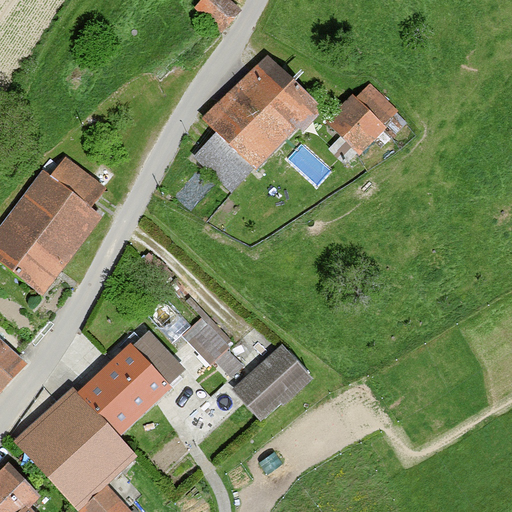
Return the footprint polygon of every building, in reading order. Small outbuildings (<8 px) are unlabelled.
[(224,0),(208,0),(198,11),(220,33),(239,14),(224,0)] [(268,60),(206,121),(221,136),(196,161),(230,195),(251,174),(255,178),(320,114),(268,60)] [(369,85),(325,125),(355,158),(399,118),(369,85)] [(105,191),(64,162),(50,182),(91,210),(105,191)] [(0,270),(42,300),(101,217),(91,210),(50,182),(44,177),(0,238),(0,270)] [(200,315),(181,333),(211,366),(220,358),(232,371),(243,361),(200,315)] [(0,393),(23,368),(0,347),(0,393)] [(128,348),(74,395),(114,440),(168,394),(128,348)] [(232,392),(261,426),(311,382),(282,349),(232,392)] [(72,392),(14,442),(75,511),(125,511),(103,487),(133,461),(114,440),(74,395),(72,392)] [(0,479),(0,511),(30,511),(38,504),(8,472),(0,479)]
